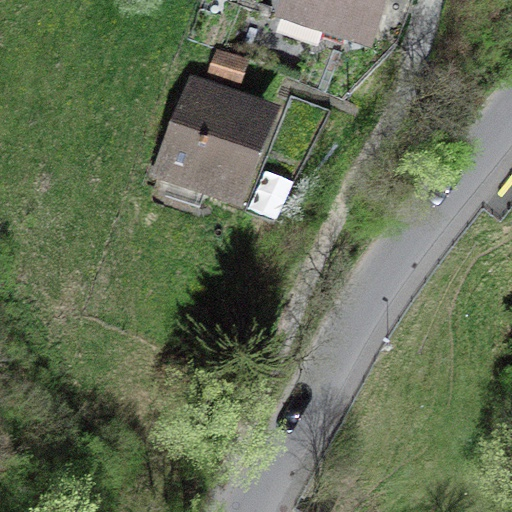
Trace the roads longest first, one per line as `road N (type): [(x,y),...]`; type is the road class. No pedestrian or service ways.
road 1 (residential): [(454,0),(424,89),(310,281),(283,363),(267,474)]
road 2 (unclassified): [(511,134),(267,474)]
